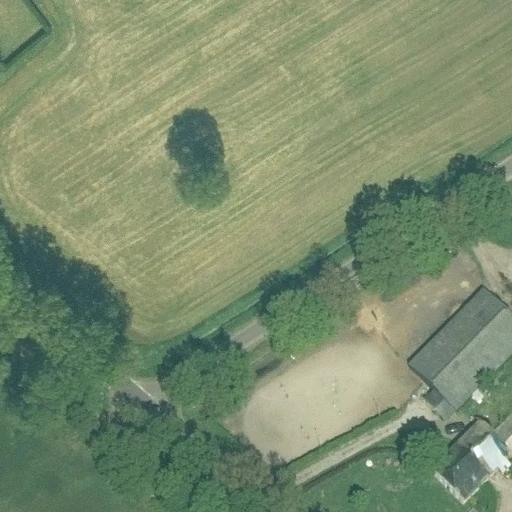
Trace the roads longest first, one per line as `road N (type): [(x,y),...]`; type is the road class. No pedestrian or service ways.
road 1 (unclassified): [(141,406),(511,166)]
road 2 (secondary): [(141,406),(0,283)]
road 3 (secondary): [(267,511),(141,406)]
